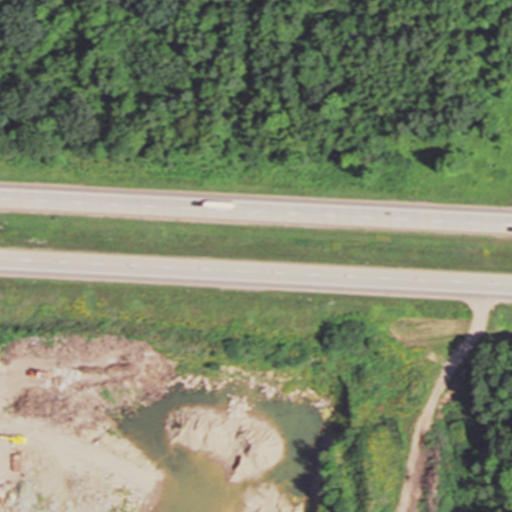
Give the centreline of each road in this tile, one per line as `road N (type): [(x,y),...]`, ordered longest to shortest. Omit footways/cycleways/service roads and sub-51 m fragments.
road 1 (motorway): [(511,223),(0,197)]
road 2 (motorway): [(0,261),(511,286)]
